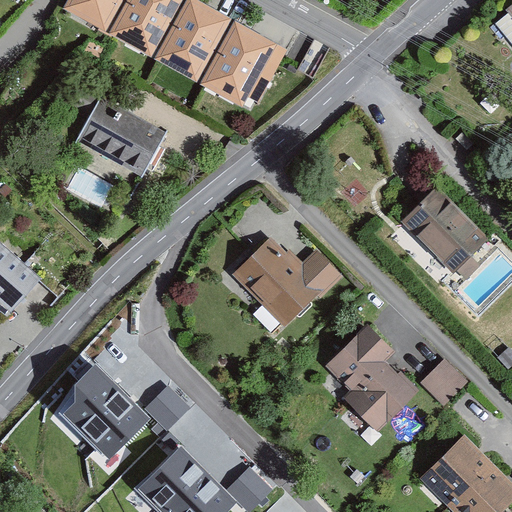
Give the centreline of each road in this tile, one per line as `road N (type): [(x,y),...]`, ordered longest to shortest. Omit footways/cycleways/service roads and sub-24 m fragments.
road 1 (residential): [(377,57),(136,260),(0,406)]
road 2 (residential): [(269,0),(377,57)]
